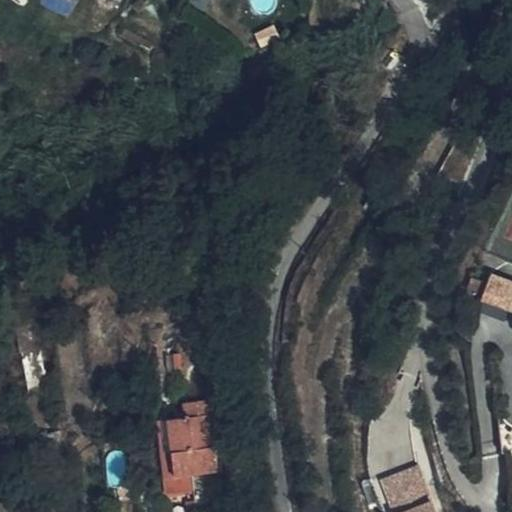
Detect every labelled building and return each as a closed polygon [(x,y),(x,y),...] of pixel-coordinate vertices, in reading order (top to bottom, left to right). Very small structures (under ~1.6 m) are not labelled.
[(41,262),(53,269),(68,235),(57,229),(41,262)] [(511,303),(511,273),(483,261),(468,287),(511,303)] [(56,270),(53,269),(41,262),(27,292),(39,297),(43,289),(47,291),(56,270)] [(42,368),(39,349),(42,348),(34,307),(17,309),(34,407),(53,403),(46,368),(42,368)] [(192,488),(190,472),(217,469),(210,413),(217,412),(215,397),(183,401),(184,415),(166,417),(157,419),(165,491),(192,488)] [(64,444),(61,429),(47,431),(51,446),(64,444)] [(421,465),(386,477),(398,511),(397,511),(436,511),(433,500),(421,465)] [(193,498),(185,500),(186,511),(195,511),(193,498)]
